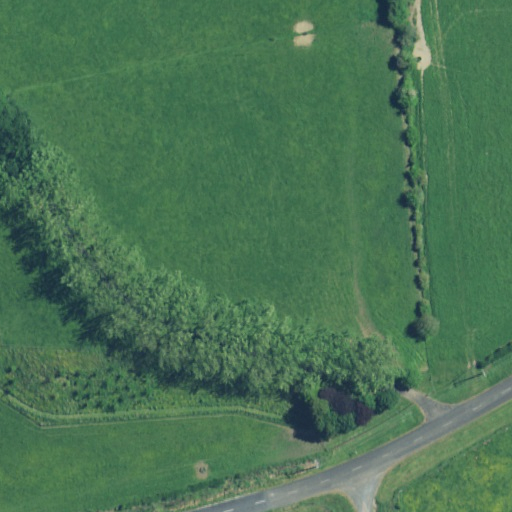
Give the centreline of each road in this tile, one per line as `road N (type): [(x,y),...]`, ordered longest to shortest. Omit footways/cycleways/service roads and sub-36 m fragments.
road 1 (unclassified): [(196,511),(362,463)]
road 2 (unclassified): [(362,463),(511,385)]
